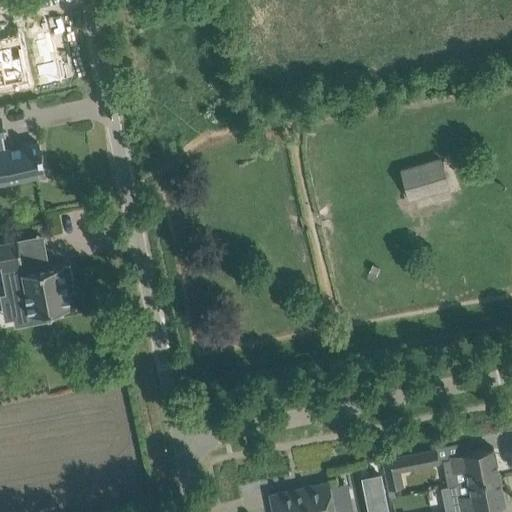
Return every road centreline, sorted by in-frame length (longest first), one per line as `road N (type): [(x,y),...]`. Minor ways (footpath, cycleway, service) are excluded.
road 1 (unclassified): [(162,367),(83,0)]
road 2 (residential): [(178,440),(511,372)]
